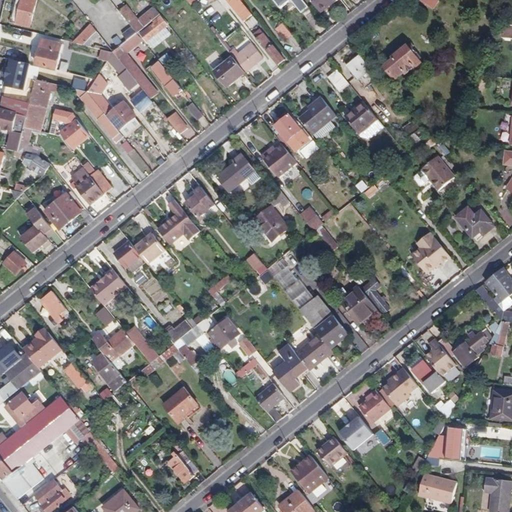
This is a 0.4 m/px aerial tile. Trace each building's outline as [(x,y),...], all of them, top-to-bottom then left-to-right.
[(30,29),(37,2),(27,0),(23,0),(23,1),(18,0),(13,22),(18,23),(17,25),(30,29)] [(224,0),(243,23),(252,16),(244,5),(240,0),(224,0)] [(308,7),(302,0),(273,0),(280,8),(290,0),(301,13),(308,7)] [(336,0),(310,0),(319,11),(331,1),(332,3),(336,0)] [(419,0),(433,11),(441,0),(419,0)] [(320,13),(332,3),(331,1),(319,11),(320,13)] [(119,12),(133,30),(137,35),(160,15),(155,9),(139,21),(127,6),(119,12)] [(166,25),(162,19),(142,34),(147,40),(166,25)] [(286,41),(292,35),(283,24),(277,29),(286,41)] [(82,48),(98,31),(90,25),(75,41),(82,48)] [(511,27),(504,27),(499,39),(511,40),(511,27)] [(124,38),(128,43),(129,42),(137,35),(133,30),(124,38)] [(253,35),(278,65),(284,60),(260,30),(253,35)] [(137,35),(129,42),(134,48),(142,41),(137,35)] [(43,42),(37,66),(57,72),(64,47),(43,42)] [(128,43),(122,49),(127,56),(128,57),(136,50),(134,48),(129,42),(128,43)] [(411,48),(409,45),(394,57),(395,59),(386,67),(396,79),(405,72),(407,73),(415,67),(416,68),(423,63),(416,53),(417,52),(413,47),(411,48)] [(265,60),(255,46),(237,60),(247,73),(265,60)] [(205,59),(213,70),(226,62),(218,50),(205,59)] [(375,66),(364,53),(349,65),(359,78),(375,66)] [(168,54),(159,60),(164,67),(173,61),(168,54)] [(119,63),(113,56),(108,64),(116,73),(120,78),(117,81),(130,96),(135,92),(139,97),(133,102),(142,113),(153,104),(150,100),(119,63)] [(127,56),(119,63),(150,100),(158,94),(128,57),(127,56)] [(227,88),(245,73),(233,58),(215,73),(227,88)] [(5,86),(25,92),(31,65),(12,60),(10,69),(9,68),(6,77),(8,77),(5,86)] [(75,71),(77,62),(70,61),(68,70),(75,71)] [(174,96),(182,90),(160,63),(152,69),(174,96)] [(108,64),(97,82),(89,93),(95,88),(101,96),(116,73),(108,64)] [(350,84),(339,69),(328,78),(340,92),(350,84)] [(57,85),(53,84),(37,80),(35,87),(31,104),(28,117),(25,129),(33,131),(41,132),(51,90),(56,91),(57,85)] [(95,88),(89,93),(115,126),(116,125),(126,139),(143,126),(126,104),(111,116),(110,115),(113,111),(101,96),(95,88)] [(77,93),(82,99),(99,120),(99,119),(118,142),(123,137),(115,126),(89,93),(78,90),(77,93)] [(28,117),(31,104),(4,98),(1,110),(21,115),(28,117)] [(300,121),(313,136),(315,135),(319,141),(334,128),(329,123),(337,117),(322,99),(307,111),(309,114),(300,121)] [(370,139),(385,127),(365,102),(346,117),(363,137),(370,139)] [(197,120),(203,115),(193,103),(188,108),(197,120)] [(0,129),(18,134),(14,151),(20,153),(23,137),(25,129),(28,117),(21,115),(1,110),(0,109),(0,129)] [(414,115),(420,122),(426,116),(421,109),(414,115)] [(55,136),(59,121),(65,123),(67,122),(70,127),(62,134),(73,149),(90,136),(73,115),(55,111),(53,120),(50,135),(55,136)] [(167,121),(179,136),(187,130),(174,115),(167,121)] [(295,152),(308,140),(289,115),(275,127),(295,152)] [(407,135),(420,127),(415,120),(403,128),(407,135)] [(23,137),(20,153),(30,156),(32,156),(34,148),(29,147),(33,131),(25,129),(23,137)] [(128,141),(122,145),(127,155),(134,151),(128,141)] [(278,179),(296,164),(281,145),(275,150),(272,148),(270,150),(261,157),(278,179)] [(260,180),(255,173),(241,155),(232,162),(234,165),(217,179),(228,194),(246,180),(251,187),(260,180)] [(33,171),(44,177),(45,175),(51,165),(40,158),(32,156),(30,156),(25,163),(34,169),(33,171)] [(431,179),(447,199),(462,186),(438,157),(423,169),(424,170),(416,176),(416,179),(421,184),(423,185),(431,179)] [(92,177),(106,195),(113,188),(100,171),(97,173),(90,164),(85,168),(92,177)] [(51,165),(45,175),(53,183),(60,176),(51,165)] [(91,205),(104,195),(84,170),(73,178),(79,185),(77,187),(91,205)] [(56,186),(64,180),(60,176),(53,183),(56,186)] [(355,186),(362,195),(372,188),(365,179),(355,186)] [(213,205),(199,187),(193,192),(194,195),(184,203),(196,218),(213,205)] [(365,192),(368,198),(379,193),(376,187),(365,192)] [(61,230),(87,210),(72,191),(46,212),(61,230)] [(189,240),(200,232),(175,202),(169,207),(176,216),(161,229),(159,231),(170,245),(172,243),(184,234),(189,240)] [(273,242),(288,229),(272,208),(256,221),(273,242)] [(53,229),(46,220),(37,209),(29,215),(37,226),(22,239),(34,254),(43,246),(46,249),(52,244),(45,235),(53,229)] [(301,217),(314,233),(323,225),(310,209),(301,217)] [(322,220),(325,224),(337,214),(334,210),(322,220)] [(495,228),(482,212),(473,219),(466,210),(456,218),(472,239),(480,233),(483,237),(495,228)] [(443,265),(452,259),(431,233),(417,245),(420,249),(412,257),(427,275),(437,267),(437,266),(440,263),(443,265)] [(147,263),(149,265),(167,251),(154,235),(136,249),(147,263)] [(136,249),(130,242),(116,254),(132,275),(147,263),(136,249)] [(16,254),(28,265),(16,253),(16,254)] [(18,276),(28,265),(16,254),(7,264),(18,276)] [(256,271),(263,266),(254,255),(248,260),(256,271)] [(260,276),(266,284),(274,277),(268,270),(260,276)] [(133,279),(142,285),(147,278),(139,271),(133,279)] [(511,281),(511,282),(503,271),(487,283),(499,298),(494,302),(483,287),(476,292),(502,323),(503,314),(498,307),(508,299),(511,295),(511,281)] [(127,288),(113,272),(103,280),(104,282),(99,285),(98,284),(90,291),(103,307),(127,288)] [(204,287),(221,308),(225,305),(215,293),(231,281),(228,276),(211,290),(207,285),(204,287)] [(359,325),(377,311),(364,295),(358,287),(340,301),(359,325)] [(333,352),(335,354),(343,347),(341,345),(343,343),(340,338),(346,333),(316,296),(310,302),(308,300),(309,298),(304,292),(292,301),(320,336),(333,352)] [(375,292),(369,297),(384,315),(389,310),(375,292)] [(55,293),(42,303),(57,323),(58,322),(60,325),(63,323),(62,320),(70,313),(55,293)] [(511,303),(508,299),(498,307),(503,314),(511,306),(511,303)] [(114,321),(105,310),(97,315),(107,327),(114,321)] [(506,323),(511,324),(511,314),(503,314),(502,323),(506,323)] [(127,321),(121,326),(142,352),(147,346),(127,321)] [(174,346),(179,342),(193,330),(186,321),(173,331),(171,328),(164,334),(174,346)] [(241,333),(237,328),(235,330),(228,321),(210,335),(213,339),(212,341),(220,350),(241,333)] [(502,359),(506,323),(502,323),(499,328),(495,336),(489,346),(493,347),(492,358),(502,359)] [(490,330),(495,336),(499,328),(496,324),(490,330)] [(39,369),(41,371),(64,353),(62,350),(49,334),(48,335),(44,330),(35,336),(37,338),(23,349),(25,352),(28,355),(39,369)] [(476,357),(484,351),(482,347),(488,343),(491,337),(485,330),(476,338),(473,334),(468,337),(471,341),(466,345),(457,351),(460,356),(457,359),(466,370),(478,360),(476,357)] [(94,341),(105,355),(112,364),(135,346),(123,332),(109,343),(102,335),(94,341)] [(307,369),(309,371),(333,352),(320,336),(296,354),(307,369)] [(438,344),(451,359),(457,354),(444,339),(438,344)] [(249,354),(255,350),(247,340),(241,345),(249,354)] [(443,378),(457,367),(451,359),(438,344),(436,341),(429,347),(434,352),(427,358),(439,373),(443,378)] [(179,352),(184,348),(179,342),(174,346),(179,352)] [(273,373),(290,393),(300,385),(295,379),(307,369),(296,354),(289,346),(278,355),(285,364),(273,373)] [(41,371),(39,369),(28,355),(21,360),(11,347),(5,351),(3,349),(0,348),(0,372),(2,375),(5,373),(19,391),(30,383),(42,373),(41,371)] [(179,352),(197,374),(203,370),(185,347),(184,348),(179,352)] [(150,365),(139,374),(143,380),(168,360),(164,354),(150,365)] [(111,383),(121,375),(112,364),(105,355),(95,364),(111,383)] [(273,369),(282,363),(277,356),(268,362),(273,369)] [(237,372),(241,377),(258,364),(254,359),(237,372)] [(446,382),(443,378),(439,373),(435,376),(424,363),(413,373),(423,386),(424,385),(432,394),(446,382)] [(81,389),(89,383),(74,364),(66,370),(81,389)] [(383,391),(398,408),(410,397),(409,396),(418,388),(404,370),(392,380),(388,383),(390,385),(383,391)] [(34,387),(46,377),(42,373),(30,383),(34,387)] [(503,386),(511,386),(511,378),(504,378),(503,386)] [(256,400),(274,422),(280,417),(275,411),(273,412),(270,409),(285,397),(274,385),(256,400)] [(103,399),(112,395),(109,388),(100,392),(103,399)] [(185,421),(200,409),(184,389),(164,405),(178,424),(184,419),(185,421)] [(360,409),(373,425),(391,410),(377,392),(370,397),(367,400),(368,402),(360,409)] [(511,393),(494,392),(491,420),(511,422),(511,393)] [(24,428),(28,425),(46,411),(40,403),(34,407),(23,393),(15,400),(16,402),(8,408),(19,421),(24,428)] [(0,447),(18,470),(67,432),(76,444),(90,433),(81,421),(62,398),(46,411),(28,425),(24,428),(8,440),(0,447)] [(408,410),(416,404),(411,398),(403,404),(408,410)] [(438,411),(447,423),(456,407),(450,400),(438,411)] [(340,435),(354,452),(374,436),(360,418),(352,425),(350,424),(346,428),(347,429),(340,435)] [(446,460),(465,462),(466,447),(463,446),(464,431),(449,429),(446,460)] [(381,432),(375,437),(383,448),(390,442),(381,432)] [(0,437),(0,447),(8,440),(4,434),(0,437)] [(135,448),(146,440),(143,435),(131,443),(135,448)] [(445,435),(439,435),(429,457),(428,458),(438,459),(444,460),(445,435)] [(348,454),(335,439),(318,452),(331,468),(348,454)] [(117,476),(122,471),(99,444),(95,448),(117,476)] [(0,447),(0,475),(19,500),(33,488),(18,470),(0,447)] [(194,477),(200,472),(183,451),(178,456),(194,477)] [(186,483),(194,477),(178,456),(169,463),(186,483)] [(329,479),(312,458),(293,473),(310,495),(329,479)] [(438,459),(428,458),(425,463),(423,467),(437,468),(438,459)] [(413,468),(420,472),(423,467),(425,463),(419,460),(413,468)] [(428,498),(452,504),(457,483),(441,479),(426,476),(425,478),(421,494),(421,497),(428,498)] [(494,494),(491,511),(509,511),(511,489),(511,481),(486,479),(485,493),(494,494)] [(54,480),(36,496),(44,507),(42,509),(44,511),(56,511),(61,508),(59,506),(71,496),(66,489),(63,491),(54,480)] [(136,511),(139,510),(125,491),(104,508),(106,511),(136,511)] [(315,511),(316,511),(300,492),(281,507),(284,511),(315,511)] [(263,511),(265,510),(253,495),(231,511),(263,511)]
